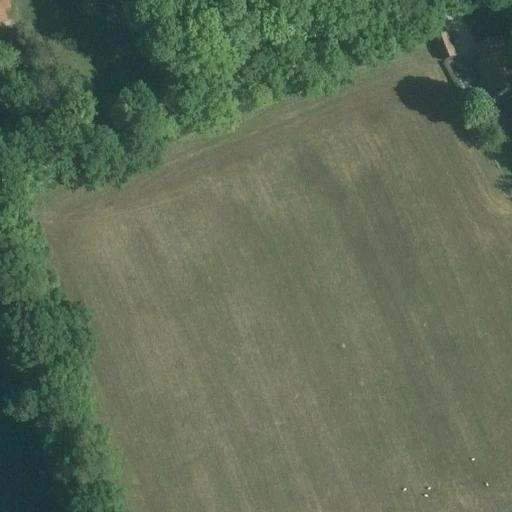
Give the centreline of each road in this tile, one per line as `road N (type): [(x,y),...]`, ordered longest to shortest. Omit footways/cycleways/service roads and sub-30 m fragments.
road 1 (track): [(457,0),(0,182)]
road 2 (track): [(0,266),(99,511)]
